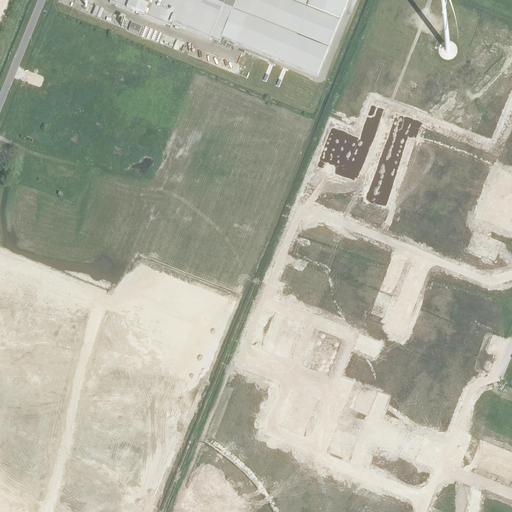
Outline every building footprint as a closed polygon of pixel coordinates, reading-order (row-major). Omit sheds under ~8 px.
[(232,10),(208,0),(110,0),(109,3),(171,28),(172,24),(219,43),(221,38),(232,10)] [(208,0),(232,10),(247,16),(236,43),(317,77),(348,0),(310,0),(308,8),(288,0),(208,0)] [(94,15),(99,17),(103,8),(98,6),(94,15)] [(141,27),(131,23),(128,31),(138,35),(141,27)] [(502,243),(474,231),(466,250),(494,261),(502,243)] [(443,315),(442,318),(448,320),(449,317),(458,292),(453,290),(443,315)] [(493,299),(479,293),(466,327),(480,332),(493,299)] [(429,313),(440,317),(446,299),(435,296),(429,313)] [(467,302),(459,299),(457,304),(465,307),(467,302)] [(467,311),(456,307),(450,321),(464,326),(468,318),(465,317),(467,311)] [(462,328),(453,325),(451,330),(460,334),(462,328)] [(380,344),(362,337),(356,351),(375,358),(380,344)]
